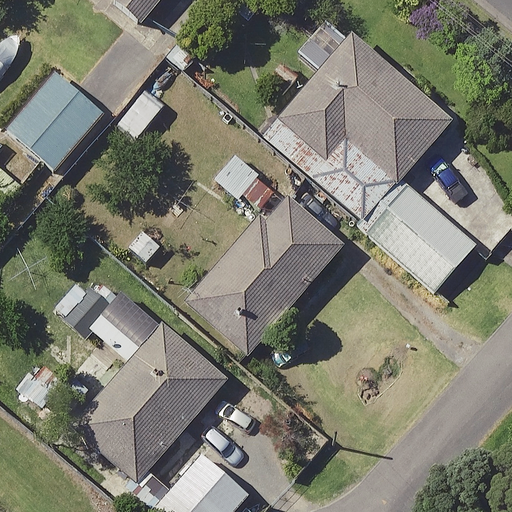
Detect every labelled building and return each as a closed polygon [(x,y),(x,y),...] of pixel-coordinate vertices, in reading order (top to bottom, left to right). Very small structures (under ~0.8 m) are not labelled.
[(56,1),(55,0),(21,0),(0,22),(0,31),(14,44),(56,1)] [(170,0),(118,0),(114,5),(145,30),(170,0)] [(306,0),(284,0),(297,11),(306,0)] [(354,39),(279,125),(329,168),(349,146),(400,190),(404,186),(456,128),(354,39)] [(106,119),(57,78),(9,135),(57,176),(106,119)] [(163,107),(142,92),(116,127),(137,142),(163,107)] [(260,181),(234,158),(212,183),(239,206),(260,181)] [(404,186),(400,190),(363,232),(438,299),(479,253),(404,186)] [(261,224),(188,308),(251,363),(347,254),(291,205),(268,230),(261,224)] [(232,386),(166,329),(73,434),(139,492),(232,386)] [(204,461),(159,511),(244,511),(252,503),(204,461)]
